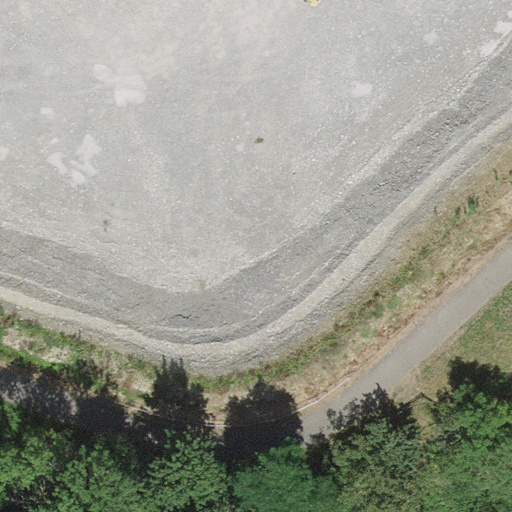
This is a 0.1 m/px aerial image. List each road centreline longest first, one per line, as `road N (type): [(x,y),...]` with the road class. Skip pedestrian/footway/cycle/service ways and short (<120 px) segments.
road 1 (track): [(319,425),(240,446),(186,444),(47,401)]
road 2 (track): [(511,257),(319,425)]
